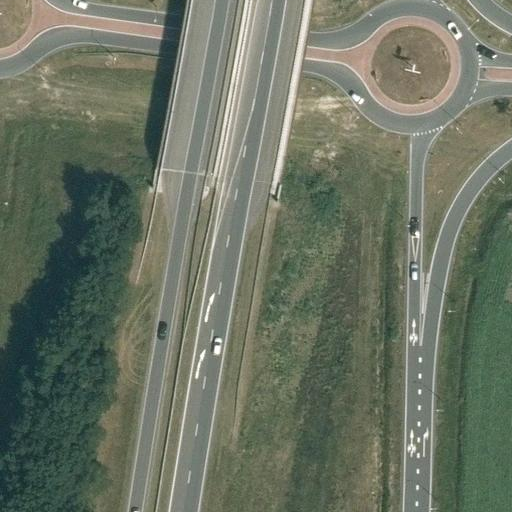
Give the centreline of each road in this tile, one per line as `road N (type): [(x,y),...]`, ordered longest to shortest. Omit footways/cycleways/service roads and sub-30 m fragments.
road 1 (trunk): [(221,0),(133,511)]
road 2 (trunk): [(190,511),(277,0)]
road 3 (trunk): [(0,69),(46,42),(84,36),(328,71),(384,122),(428,123)]
road 4 (trunk): [(429,11),(397,7),(329,43),(59,0)]
road 5 (trunk): [(417,416),(414,214),(417,154),(428,123)]
road 6 (trunk): [(417,416),(445,237),(471,185),(511,147)]
